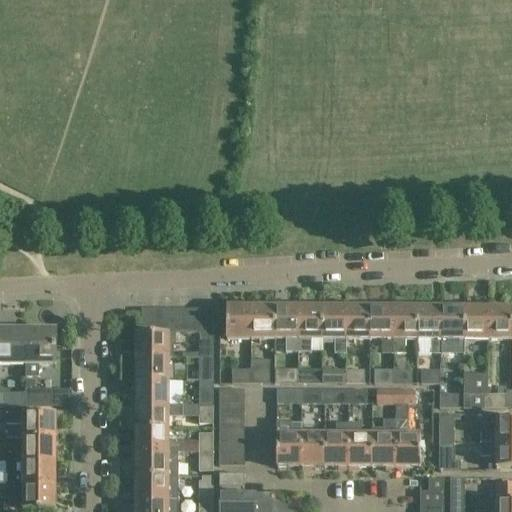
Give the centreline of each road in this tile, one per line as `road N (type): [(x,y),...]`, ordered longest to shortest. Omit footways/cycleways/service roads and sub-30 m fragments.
road 1 (residential): [(87,285),(511,264)]
road 2 (residential): [(87,511),(87,285)]
road 3 (residential): [(334,505),(265,484),(265,409)]
